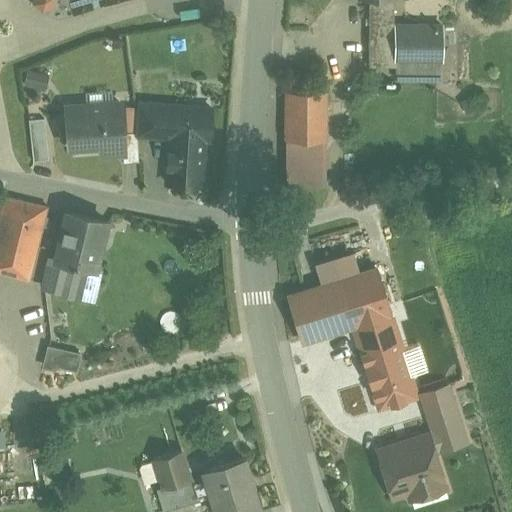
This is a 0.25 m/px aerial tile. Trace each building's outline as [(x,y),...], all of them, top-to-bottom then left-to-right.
[(35,0),(35,3),(42,10),(52,6),(53,0),(35,0)] [(393,0),(368,0),(368,39),(393,40),(393,24),(393,0)] [(441,24),(393,24),(393,40),(393,60),(397,60),(440,60),(441,24)] [(393,40),(368,39),(368,66),(397,66),(397,60),(393,60),(393,40)] [(36,71),(21,74),(23,85),(38,81),(36,71)] [(325,90),(286,91),(286,140),(325,140),(325,90)] [(120,102),(66,106),(69,145),(101,143),(101,154),(122,153),(123,152),(122,132),(120,102)] [(167,104),(138,102),(136,129),(165,131),(167,104)] [(210,107),(167,104),(165,131),(169,135),(166,182),(201,184),(204,139),(208,139),(210,107)] [(43,119),(29,120),(33,160),(47,158),(43,119)] [(135,131),(122,132),(123,152),(122,153),(123,162),(139,161),(136,129),(135,129),(135,131)] [(325,140),(286,140),(286,186),(318,185),(325,185),(325,140)] [(318,185),(286,186),(286,205),(319,205),(318,185)] [(47,206),(4,196),(0,211),(0,272),(29,281),(43,225),(46,226),(48,224),(49,220),(48,217),(45,217),(47,206)] [(106,221),(66,212),(55,258),(72,263),(71,267),(76,268),(77,264),(95,268),(95,267),(106,221)] [(349,252),(314,263),(320,283),(355,272),(349,252)] [(95,268),(77,264),(76,268),(71,267),(72,263),(55,258),(53,257),(48,260),(46,270),(49,275),(65,279),(68,276),(72,281),(96,287),(99,273),(96,268),(95,267),(95,268)] [(340,280),(287,297),(301,341),(353,324),(343,292),(340,280)] [(416,395),(380,281),(343,292),(353,324),(380,407),(416,395)] [(80,354),(48,346),(44,362),(47,363),(46,367),(55,369),(56,365),(76,370),(80,354)] [(448,385),(421,394),(433,432),(428,433),(434,451),(465,440),(448,385)] [(428,433),(377,450),(390,489),(406,484),(408,491),(443,480),(434,451),(428,433)] [(181,449),(152,458),(161,487),(190,478),(181,449)] [(42,480),(69,479),(67,451),(41,452),(42,480)] [(243,458),(203,470),(206,478),(194,482),(199,497),(210,494),(215,511),(236,511),(258,506),(243,458)] [(161,487),(156,488),(163,511),(200,500),(194,482),(193,477),(190,478),(161,487)] [(443,480),(408,491),(410,498),(413,506),(447,495),(445,487),(443,480)]
